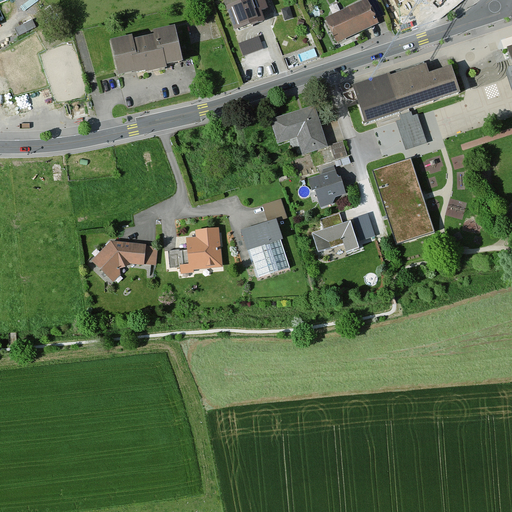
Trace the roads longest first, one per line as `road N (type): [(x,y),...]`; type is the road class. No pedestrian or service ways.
road 1 (tertiary): [(328,69),(466,23),(494,0)]
road 2 (tertiary): [(162,121),(328,69)]
road 3 (residential): [(328,69),(381,232)]
road 4 (tertiary): [(0,146),(86,140),(162,121)]
road 5 (residential): [(162,121),(182,196),(138,224)]
